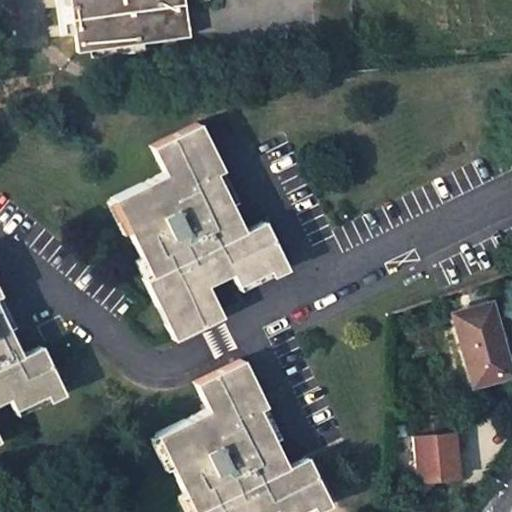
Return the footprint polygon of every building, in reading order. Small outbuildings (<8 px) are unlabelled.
[(68,0),(76,50),(188,34),(183,2),(175,3),(174,0),(68,0)] [(481,32),(447,35),(448,46),(462,43),(464,53),(484,51),(481,32)] [(398,40),(388,41),(390,59),(401,59),(398,40)] [(388,41),(381,42),(382,60),(390,59),(388,41)] [(219,168),(197,122),(149,145),(162,173),(111,198),(147,275),(142,278),(170,338),(219,315),(203,284),(228,272),(234,283),(265,267),(268,275),(283,267),(260,220),(241,230),(213,171),(219,168)] [(488,300),(448,311),(468,384),(508,372),(488,300)] [(0,397),(5,395),(11,407),(43,391),(46,399),(61,391),(38,343),(18,354),(0,315),(0,397)] [(261,404),(239,358),(191,381),(205,409),(154,433),(190,510),(185,511),(260,511),(271,507),(273,511),(289,511),(308,503),(310,510),(325,502),(302,455),(282,465),(255,407),(261,404)] [(444,429),(442,409),(417,412),(419,432),(444,429)] [(456,473),(453,445),(461,444),(459,428),(444,429),(419,432),(411,432),(416,477),(456,473)]
